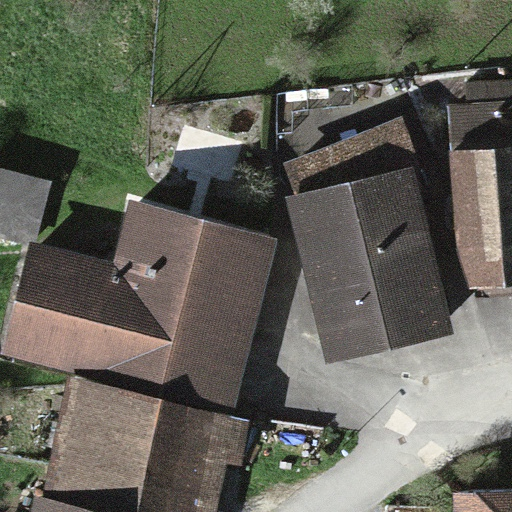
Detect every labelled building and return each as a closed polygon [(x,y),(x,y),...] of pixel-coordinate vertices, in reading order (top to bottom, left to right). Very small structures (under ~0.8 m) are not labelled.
[(392,133),(277,174),(285,198),(277,200),(315,366),(435,339),(406,211),(419,206),(392,133)] [(511,159),(432,163),(438,292),(511,288),(511,159)] [(37,185),(0,177),(0,246),(23,251),(37,185)] [(14,259),(0,317),(0,360),(219,413),(258,251),(118,218),(103,280),(14,259)] [(232,428),(58,388),(29,511),(201,511),(211,468),(222,471),(232,428)] [(511,511),(511,501),(437,501),(436,511),(511,511)]
